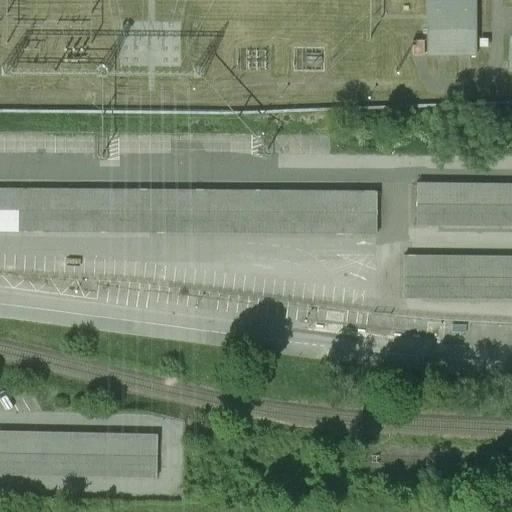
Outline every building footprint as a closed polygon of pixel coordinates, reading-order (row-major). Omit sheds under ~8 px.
[(422,0),(422,54),(475,54),(475,0),(422,0)] [(511,228),(511,181),(413,181),(413,228),(511,228)] [(0,185),(0,230),(77,231),(83,224),(99,224),(106,249),(106,224),(117,221),(117,234),(126,241),(125,264),(132,264),(132,271),(169,261),(169,249),(160,241),(171,238),(171,220),(197,220),(190,228),(374,229),(375,189),(163,187),(163,196),(152,196),(152,214),(130,214),(124,221),(122,216),(110,216),(110,187),(0,185)] [(511,254),(401,254),(400,297),(511,297),(511,254)] [(163,438),(0,433),(0,477),(162,481),(163,438)]
